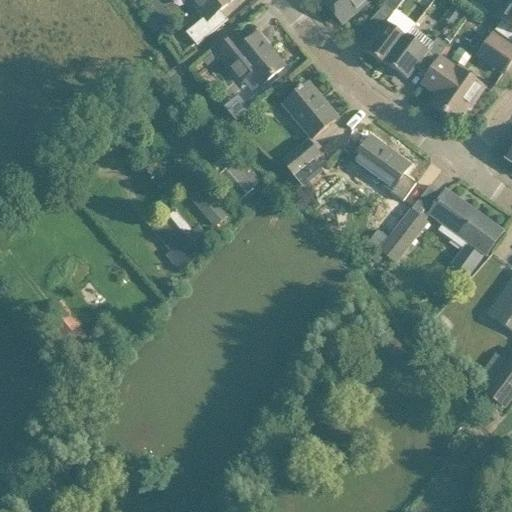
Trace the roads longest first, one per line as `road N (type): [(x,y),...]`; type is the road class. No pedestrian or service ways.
road 1 (residential): [(461,166),(357,90),(282,0)]
road 2 (residential): [(171,79),(265,0)]
